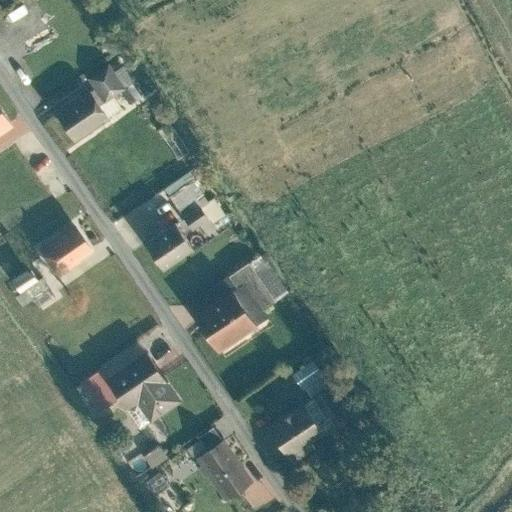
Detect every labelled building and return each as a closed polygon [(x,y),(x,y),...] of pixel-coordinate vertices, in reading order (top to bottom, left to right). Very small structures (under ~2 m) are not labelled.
[(35,0),(18,0),(0,10),(0,21),(14,47),(50,27),(35,0)] [(129,90),(111,65),(91,79),(97,88),(109,104),(129,90)] [(97,88),(59,115),(77,140),(115,114),(109,104),(97,88)] [(0,136),(17,125),(0,97),(0,136)] [(207,200),(193,181),(172,197),(188,219),(205,207),(202,203),(207,200)] [(198,253),(178,224),(148,244),(168,273),(198,253)] [(97,251),(79,225),(46,248),(65,274),(97,251)] [(35,267),(15,281),(24,294),(45,280),(35,267)] [(192,303),(201,318),(241,293),(231,277),(192,303)] [(241,293),(201,318),(223,352),(263,327),(241,293)] [(185,401),(151,349),(109,376),(130,409),(144,400),(156,420),(185,401)] [(329,434),(309,405),(274,428),(294,457),(329,434)] [(153,464),(168,452),(160,441),(144,452),(153,464)] [(256,483),(228,441),(202,458),(230,500),(256,483)]
